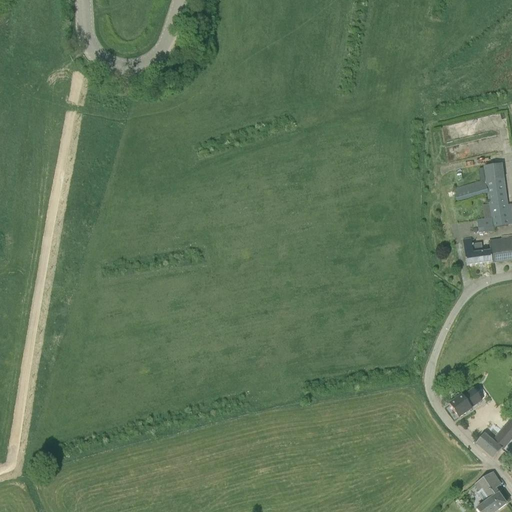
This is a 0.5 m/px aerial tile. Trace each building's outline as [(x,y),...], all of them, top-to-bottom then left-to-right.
[(489,204),(491,219),(492,219),(493,228),(511,224),(511,208),(511,205),(508,205),(504,180),(502,165),(483,168),(483,169),(485,180),(480,182),(454,189),(457,202),(487,194),(489,204)] [(489,204),(482,206),(484,220),(491,219),(489,204)] [(463,240),(465,257),(466,267),(511,261),(511,234),(501,236),(501,239),(488,241),(490,251),(473,253),(471,239),(463,240)] [(472,410),(471,408),(480,401),(473,391),(464,398),(463,396),(457,400),(449,406),(458,419),(466,413),(472,410)] [(502,449),(501,450),(502,451),(511,439),(511,422),(511,421),(494,441),(502,449)] [(501,450),(502,449),(494,441),(485,434),(476,444),(493,459),(501,450)] [(483,502),(484,504),(498,494),(496,489),(500,486),(493,474),(484,480),(475,486),(479,491),(476,493),(478,495),(479,495),(483,502)] [(484,504),(480,506),(475,509),(477,511),(495,511),(506,505),(499,495),(498,494),(484,504)]
